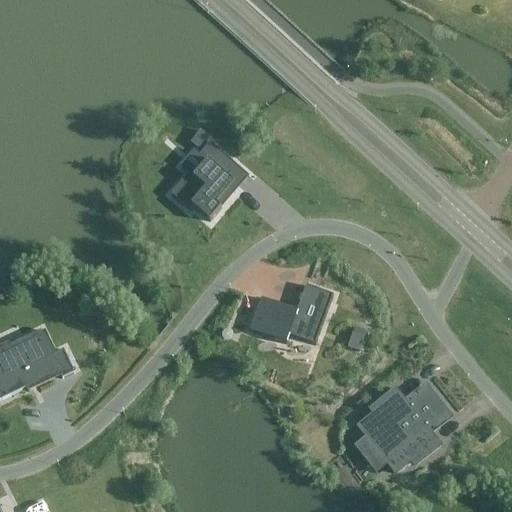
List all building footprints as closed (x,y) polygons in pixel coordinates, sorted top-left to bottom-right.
[(201,132),(191,143),(198,149),(208,138),(201,132)] [(189,176),(171,196),(190,213),(194,209),(211,224),(222,210),(218,206),(236,186),(224,175),(233,164),(211,144),(200,156),(200,157),(195,152),(181,167),(190,174),(189,176)] [(12,277),(1,282),(7,295),(18,290),(12,277)] [(262,300),(250,332),(287,346),(290,337),(315,346),(334,297),(307,287),(297,313),(262,300)] [(0,384),(6,398),(0,400),(0,402),(27,390),(29,393),(61,378),(63,380),(75,375),(64,351),(57,355),(53,356),(42,333),(41,332),(11,346),(9,343),(0,347),(0,384)] [(352,333),(347,350),(358,353),(363,337),(352,333)] [(374,416),(359,429),(366,438),(389,466),(396,476),(412,463),(416,468),(441,448),(431,436),(452,420),(441,406),(437,409),(433,404),(437,401),(426,387),(406,403),(396,391),(371,411),(374,416)]
